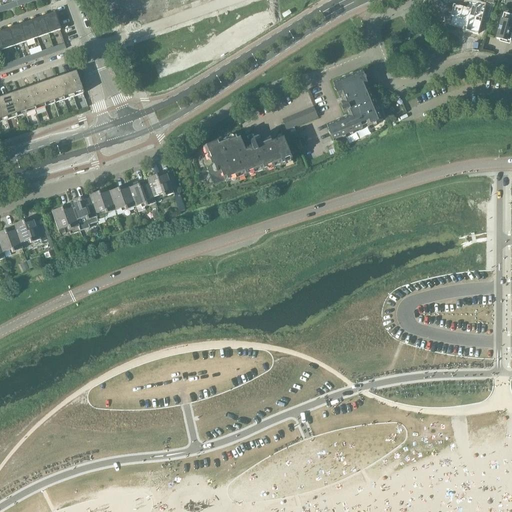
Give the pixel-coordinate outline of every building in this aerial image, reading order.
[(454,4),(450,17),(452,17),(451,23),(467,27),(466,31),(470,32),(478,34),(486,7),(473,3),(471,9),(454,4)] [(42,18),(48,35),(60,31),(54,13),(53,13),(53,14),(46,16),(46,15),(42,16),(42,18)] [(48,35),(42,18),(35,20),(34,19),(30,20),(31,22),(37,39),(48,35)] [(511,19),(510,19),(509,22),(502,20),(497,39),(507,42),(509,34),(511,35),(511,19)] [(37,39),(31,22),(23,24),(23,23),(19,24),(20,26),(26,43),(37,39)] [(26,43),(20,26),(12,28),(12,27),(8,28),(8,30),(14,47),(26,43)] [(14,47),(8,30),(1,32),(0,31),(0,30),(0,42),(3,51),(14,47)] [(383,121),(363,71),(333,83),(344,109),(342,109),(344,113),(347,112),(349,117),(327,126),(333,141),(383,121)] [(83,94),(75,72),(66,76),(73,98),(83,94)] [(66,76),(56,79),(64,101),(73,98),(66,76)] [(54,104),(64,101),(56,79),(47,82),(54,104)] [(47,82),(37,86),(45,107),(54,104),(47,82)] [(37,86),(28,89),(35,111),(45,107),(37,86)] [(28,89),(18,92),(26,114),(35,111),(28,89)] [(16,117),(26,114),(18,92),(9,96),(16,117)] [(0,101),(7,121),(16,117),(9,96),(0,98),(0,101)] [(309,110),(313,120),(318,118),(314,108),(309,110)] [(313,120),(309,110),(304,112),(308,122),(313,120)] [(308,122),(304,112),(298,114),(303,124),(308,122)] [(303,124),(298,114),(293,116),(297,127),(303,124)] [(297,127),(293,116),(288,119),(292,129),(297,127)] [(292,129),(288,119),(283,121),(287,131),(292,129)] [(252,146),(253,147),(246,149),(240,136),(235,138),(236,140),(230,142),(229,139),(204,149),(207,156),(211,155),(213,160),(211,161),(213,166),(209,167),(208,170),(214,186),(226,181),(226,183),(232,181),(231,179),(236,177),(238,180),(250,175),(250,173),(255,171),(256,175),(268,170),(268,168),(273,166),(274,169),(287,164),(285,161),(290,159),(291,160),(293,159),(285,139),(272,144),(274,149),(266,152),(261,140),(261,139),(260,138),(259,138),(258,138),(254,140),(255,142),(254,142),(253,142),(253,143),(252,143),(252,144),(252,145),(252,146)] [(167,178),(166,176),(157,179),(156,176),(146,179),(148,185),(153,198),(162,195),(163,198),(173,195),(174,197),(179,195),(172,177),(167,178)] [(139,188),(138,185),(137,183),(127,186),(128,189),(135,208),(144,204),(145,207),(155,204),(153,198),(148,185),(139,188)] [(135,208),(128,189),(119,192),(118,189),(108,193),(115,211),(124,208),(125,211),(135,208)] [(106,214),(115,211),(108,193),(99,196),(98,193),(88,196),(89,199),(95,215),(97,221),(104,218),(106,214)] [(71,209),(71,208),(76,222),(76,221),(80,232),(90,228),(89,226),(98,223),(97,221),(95,215),(89,199),(80,202),(79,199),(69,203),(71,209)] [(71,208),(71,209),(62,212),(61,209),(51,212),(58,231),(67,228),(70,235),(80,232),(76,221),(76,222),(71,208)] [(20,244),(29,241),(30,244),(39,240),(40,243),(47,240),(41,221),(34,223),(33,221),(24,225),(23,222),(13,225),(15,231),(20,244)] [(20,244),(15,231),(6,234),(5,231),(0,233),(0,248),(2,254),(11,250),(12,253),(22,250),(20,244)] [(32,260),(27,262),(29,269),(35,267),(32,260)] [(26,263),(20,265),(23,271),(28,269),(26,263)]
